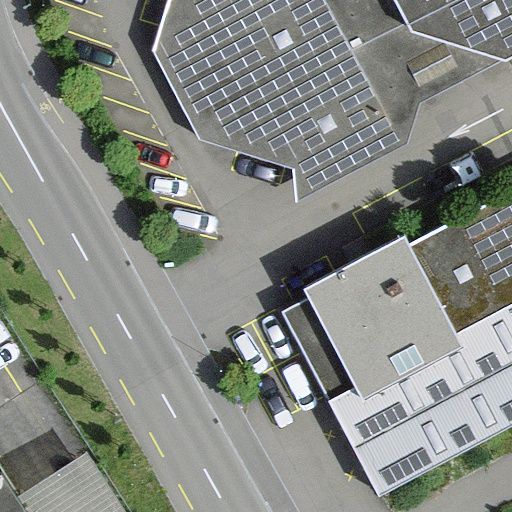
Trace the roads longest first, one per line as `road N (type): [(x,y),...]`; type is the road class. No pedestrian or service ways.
road 1 (tertiary): [(0,105),(235,511)]
road 2 (unknown): [(274,262),(146,48),(129,0)]
road 3 (unknown): [(274,262),(511,122)]
road 4 (unknown): [(140,348),(274,262)]
